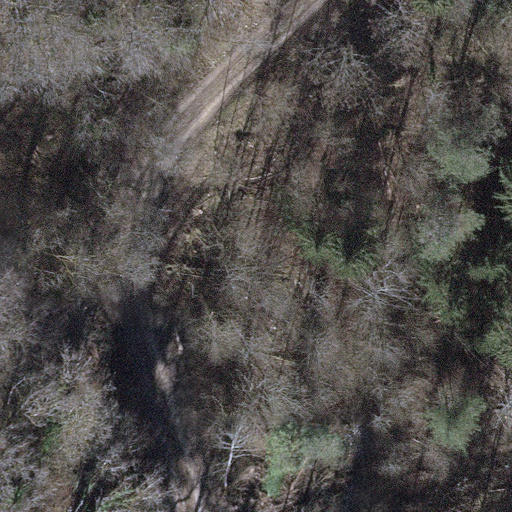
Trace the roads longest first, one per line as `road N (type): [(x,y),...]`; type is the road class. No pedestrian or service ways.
road 1 (track): [(328,0),(216,94),(140,203),(134,319),(216,511)]
road 2 (track): [(130,511),(0,226)]
